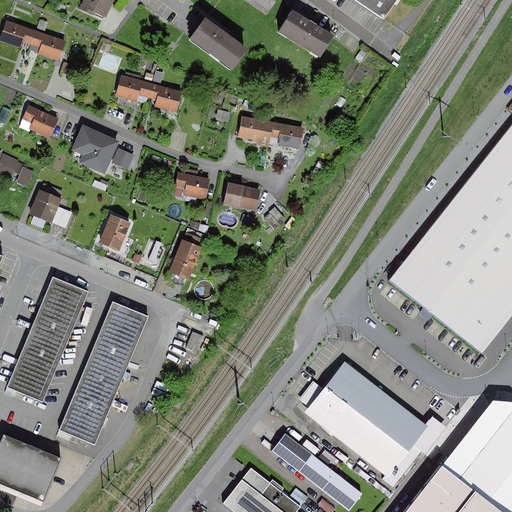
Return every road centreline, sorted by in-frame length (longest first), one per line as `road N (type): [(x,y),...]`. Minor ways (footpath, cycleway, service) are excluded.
road 1 (residential): [(511,88),(174,511)]
road 2 (residential): [(0,241),(167,309),(171,320),(129,427),(54,511)]
road 3 (track): [(510,0),(311,310),(323,325)]
road 4 (residential): [(0,78),(191,161),(289,181)]
